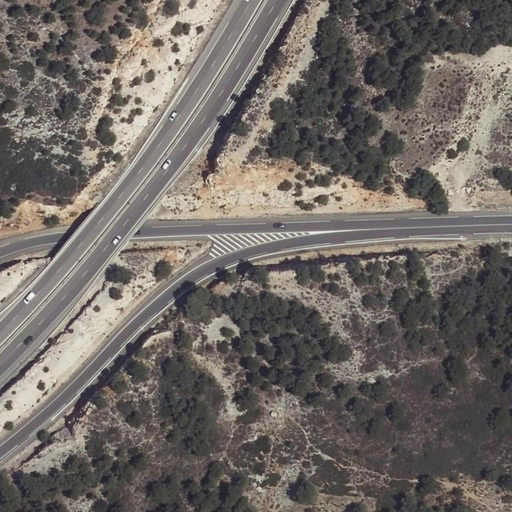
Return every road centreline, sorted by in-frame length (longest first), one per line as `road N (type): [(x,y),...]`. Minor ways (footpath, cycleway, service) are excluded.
road 1 (trunk): [(0,452),(132,327),(215,263),(309,239),(420,230)]
road 2 (trunk): [(0,365),(140,207),(276,0)]
road 3 (trunk): [(420,221),(69,234),(0,251)]
road 4 (trunk): [(250,0),(154,154),(0,335)]
